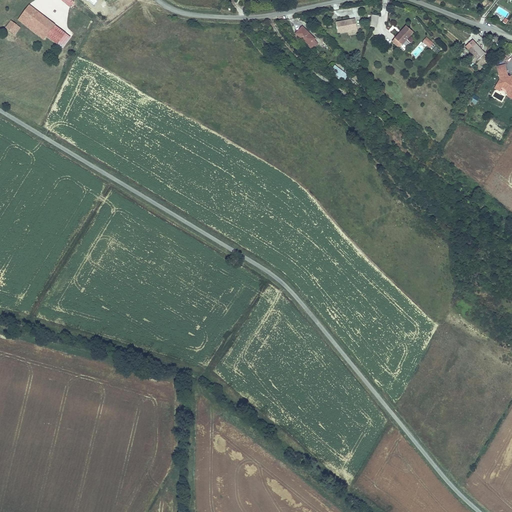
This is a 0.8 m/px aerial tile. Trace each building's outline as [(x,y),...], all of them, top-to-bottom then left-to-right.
[(61,0),(71,9),(75,5),(70,0),(61,0)] [(26,20),(30,23),(28,26),(44,38),(46,35),(54,25),(29,6),(19,19),(24,23),(26,20)] [(338,34),(357,29),(355,18),(335,22),(338,34)] [(7,28),(13,33),(18,26),(12,21),(7,28)] [(71,38),(54,25),(46,35),(64,48),(71,38)] [(316,39),(302,25),(295,33),(311,49),(318,43),(315,40),(316,39)] [(392,42),(399,48),(413,33),(406,26),(392,42)] [(422,42),(429,48),(434,44),(427,37),(422,42)] [(471,55),(476,60),(484,53),(473,40),(466,45),(473,53),(471,55)] [(504,84),(511,90),(508,96),(511,97),(511,74),(511,77),(508,75),(506,64),(498,66),(501,78),(498,84),(502,86),(504,84)] [(345,80),(348,74),(334,65),(330,71),(345,80)] [(502,86),(506,89),(508,96),(511,90),(504,84),(502,86)]
